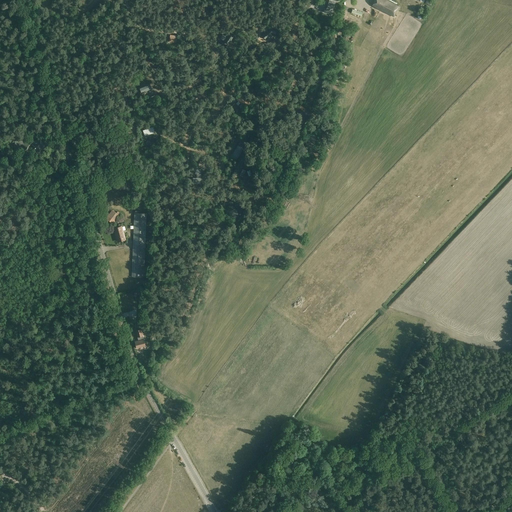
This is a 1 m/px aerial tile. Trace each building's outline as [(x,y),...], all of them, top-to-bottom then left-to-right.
[(325,9),(324,12),(328,13),(329,11),(332,12),(335,2),(329,0),(328,0),(326,9),(325,9)] [(374,0),(372,7),(395,17),(400,5),(388,0),(374,0)] [(264,32),(261,35),(266,40),(269,37),(270,38),(272,36),(271,35),(274,33),(269,28),(267,30),(265,28),(262,31),(264,32)] [(205,91),(203,91),(198,92),(198,94),(195,94),(196,98),(199,98),(200,100),(207,98),(205,91)] [(237,100),(245,107),(250,101),(242,94),(237,100)] [(155,134),(147,138),(149,143),(157,139),(155,134)] [(47,140),(42,140),(21,141),(21,145),(22,145),(23,152),(39,151),(39,149),(46,149),(46,145),(47,145),(47,140)] [(233,153),(238,156),(242,151),(237,148),(233,153)] [(238,214),(235,208),(230,211),(233,216),(235,215),(237,217),(239,216),(238,214)] [(113,210),(109,215),(106,219),(112,224),(119,215),(113,210)] [(132,277),(137,277),(144,277),(147,213),(134,213),(132,277)] [(116,234),(118,242),(126,239),(122,226),(114,228),(115,234),(116,234)] [(146,346),(141,329),(136,330),(137,337),(138,340),(135,341),(136,348),(146,346)]
